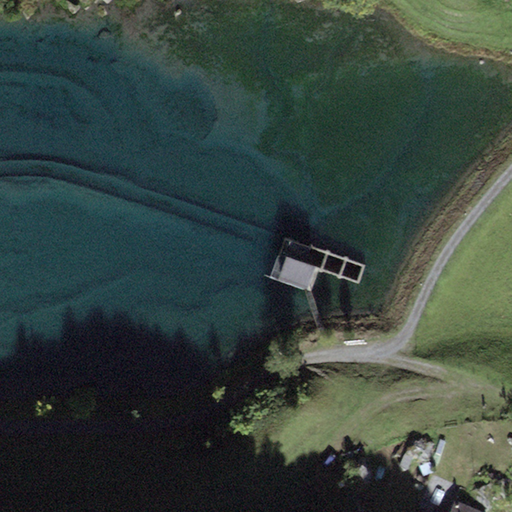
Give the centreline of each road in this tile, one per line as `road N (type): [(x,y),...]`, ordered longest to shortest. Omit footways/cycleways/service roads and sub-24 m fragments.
road 1 (track): [(385,350),(297,364),(187,425),(113,442),(0,439)]
road 2 (track): [(511,170),(441,256),(414,317),(385,350)]
